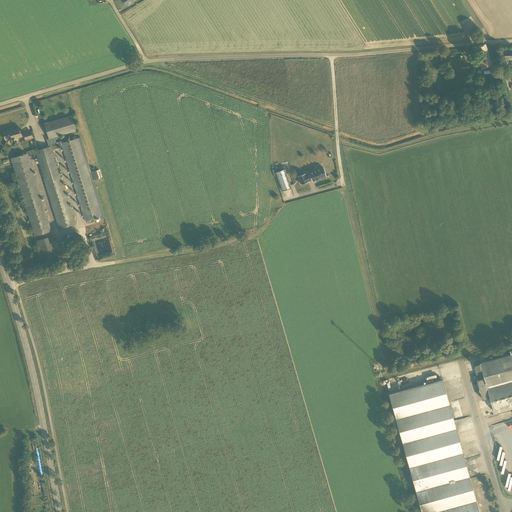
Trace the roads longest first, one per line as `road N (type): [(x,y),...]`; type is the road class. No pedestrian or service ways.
road 1 (unclassified): [(0,106),(160,59),(362,55),(511,41)]
road 2 (track): [(282,202),(257,236),(9,287)]
road 3 (secondary): [(59,511),(0,256)]
road 4 (unclassified): [(505,511),(462,359)]
road 5 (track): [(330,56),(340,184)]
